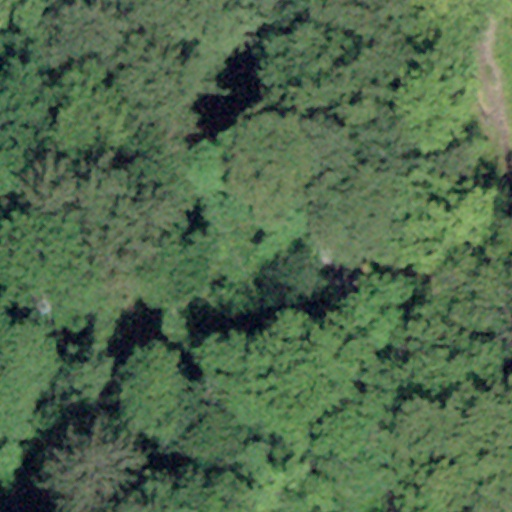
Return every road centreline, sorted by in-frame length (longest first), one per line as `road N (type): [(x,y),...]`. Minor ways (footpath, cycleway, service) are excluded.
road 1 (track): [(223,0),(263,59),(334,228),(399,464)]
road 2 (track): [(484,0),(510,148)]
